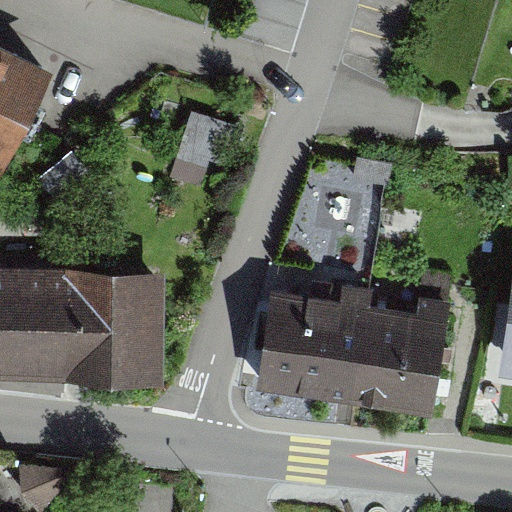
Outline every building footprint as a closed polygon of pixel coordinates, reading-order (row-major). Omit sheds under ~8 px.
[(0,166),(48,75),(0,49),(0,166)] [(179,175),(204,182),(211,158),(231,163),(243,121),(198,108),(179,175)] [(511,255),(506,255),(492,377),(511,378),(511,255)] [(159,272),(0,267),(0,375),(156,380),(159,272)] [(443,307),(268,281),(252,384),(427,410),(443,307)]
